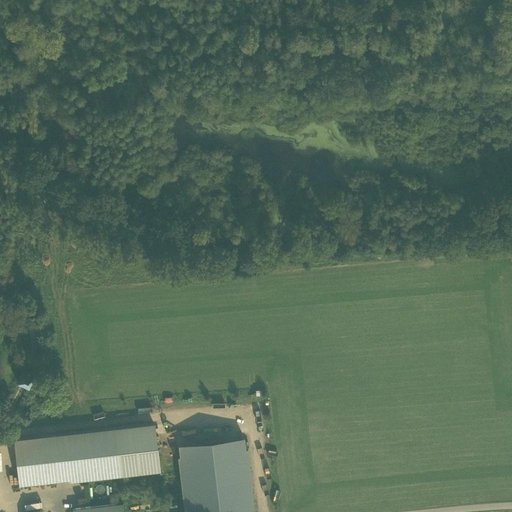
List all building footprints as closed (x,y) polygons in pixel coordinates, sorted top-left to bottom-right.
[(18,381),(28,386),(33,376),(23,372),(18,381)] [(14,440),(19,484),(57,480),(69,479),(69,481),(159,470),(154,423),(74,433),(14,440)] [(178,445),(179,456),(245,448),(244,437),(178,445)] [(245,448),(179,456),(186,511),(236,511),(252,510),(245,448)] [(247,448),(245,448),(252,510),(254,510),(247,448)] [(186,511),(179,456),(178,456),(184,511),(186,511)] [(73,509),(73,511),(123,511),(123,503),(73,509)]
